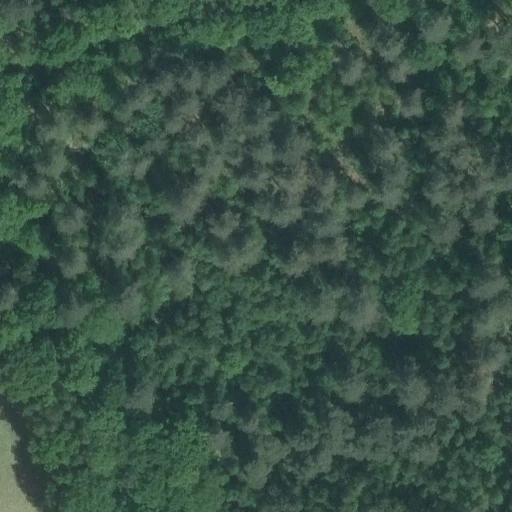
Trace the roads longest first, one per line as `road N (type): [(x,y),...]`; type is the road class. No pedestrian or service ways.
road 1 (track): [(139,511),(0,255)]
road 2 (track): [(230,0),(0,73)]
